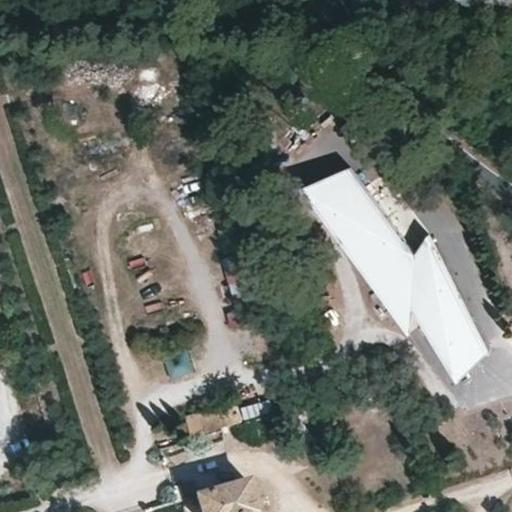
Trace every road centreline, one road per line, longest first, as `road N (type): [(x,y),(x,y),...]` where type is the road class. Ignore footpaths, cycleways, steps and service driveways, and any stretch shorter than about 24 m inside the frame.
road 1 (track): [(286,511),(264,449),(12,511)]
road 2 (residential): [(301,0),(412,113),(511,192)]
